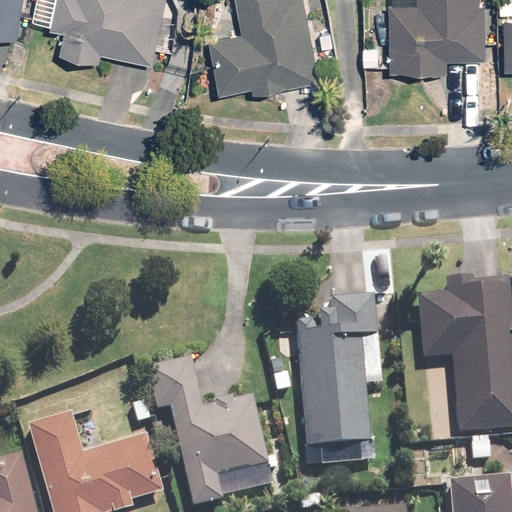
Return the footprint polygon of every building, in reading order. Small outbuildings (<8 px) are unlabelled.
[(0,0),(0,32),(17,35),(21,0),(0,0)] [(57,0),(53,26),(67,29),(62,51),(101,58),(102,50),(154,61),(166,0),(57,0)] [(321,78),(305,0),(236,0),(243,30),(210,37),(221,90),(253,84),(255,91),(321,78)] [(480,2),(479,0),(420,0),(420,2),(391,2),(392,70),(448,69),(447,56),(487,55),(486,1),(480,2)] [(511,426),(511,366),(504,277),(469,280),(469,277),(443,279),(444,293),(415,295),(421,358),(450,355),(457,432),(511,426)] [(314,319),(292,321),(303,445),(365,440),(356,334),(373,333),(370,295),(327,299),(328,312),(313,313),(314,319)] [(264,463),(248,395),(198,407),(186,358),(142,369),(152,410),(166,407),(190,505),(218,498),(212,476),(264,463)] [(67,412),(23,425),(48,511),(111,511),(128,507),(126,499),(159,490),(142,434),(79,453),(67,412)] [(32,511),(17,453),(0,457),(0,511),(32,511)] [(508,511),(505,475),(444,480),(447,511),(508,511)]
